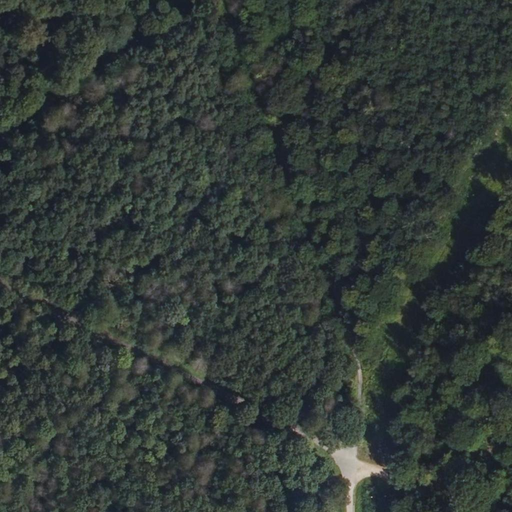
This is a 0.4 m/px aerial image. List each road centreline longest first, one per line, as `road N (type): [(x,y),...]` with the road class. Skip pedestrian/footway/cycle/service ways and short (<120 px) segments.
road 1 (track): [(0,40),(363,461),(445,511)]
road 2 (track): [(363,461),(355,355),(222,0)]
road 3 (unknown): [(317,511),(363,461),(386,367),(511,147)]
road 4 (track): [(0,284),(363,461)]
road 5 (track): [(0,134),(186,0)]
road 6 (track): [(363,461),(423,453),(511,414)]
